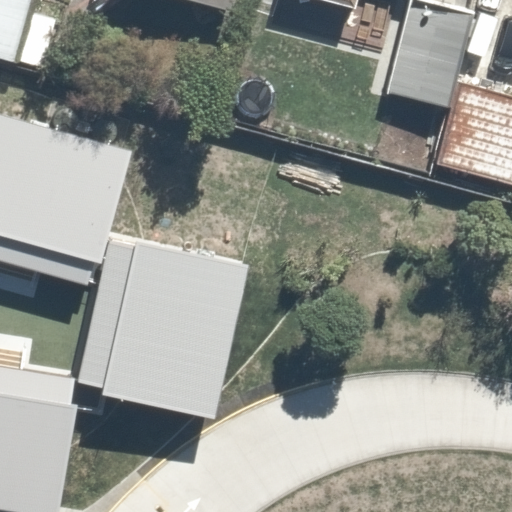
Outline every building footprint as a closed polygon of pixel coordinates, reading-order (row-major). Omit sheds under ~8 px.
[(30,0),(0,0),(0,56),(14,60),(30,0)] [(200,0),(237,10),(240,0),(200,0)] [(322,0),(355,9),(357,0),(322,0)] [(475,16),(412,0),(410,0),(387,94),(451,110),(459,77),(475,16)] [(451,110),(435,164),(511,185),(511,92),(459,77),(451,110)] [(0,260),(89,286),(127,153),(0,117),(0,260)] [(216,421),(248,264),(110,236),(80,383),(101,388),(99,396),(216,421)] [(0,510),(11,511),(58,511),(75,407),(68,406),(73,380),(0,368),(0,510)]
